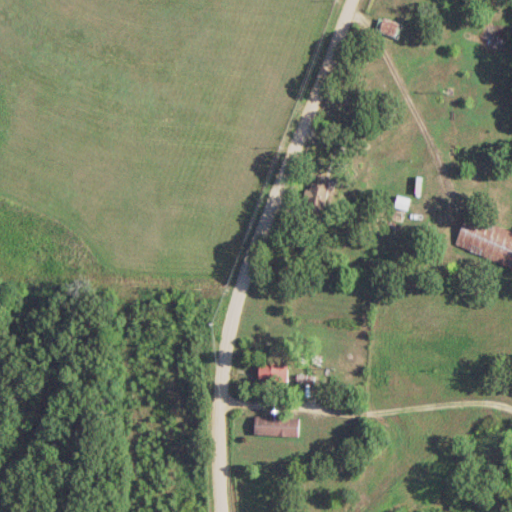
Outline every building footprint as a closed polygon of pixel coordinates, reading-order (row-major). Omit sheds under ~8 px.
[(401,25),(377,17),(373,32),(396,39),(401,25)] [(304,204),(324,209),(330,184),(310,178),(304,204)] [(393,209),(406,210),(407,198),(394,197),(393,209)] [(511,269),(511,229),(466,212),(453,247),(511,269)] [(259,361),(259,381),(286,381),(286,361),(259,361)]
